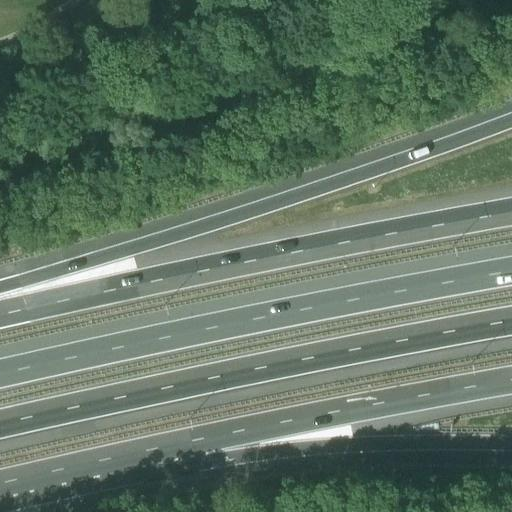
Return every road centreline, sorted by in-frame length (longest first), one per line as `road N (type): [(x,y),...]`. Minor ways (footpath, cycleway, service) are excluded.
road 1 (motorway): [(511,120),(0,298)]
road 2 (motorway): [(0,432),(511,324)]
road 3 (motorway): [(511,267),(0,370)]
road 4 (motorway): [(511,212),(0,313)]
road 5 (motorway): [(191,446),(511,383)]
road 6 (motorway): [(191,446),(511,446)]
road 7 (motorway): [(0,490),(191,446)]
